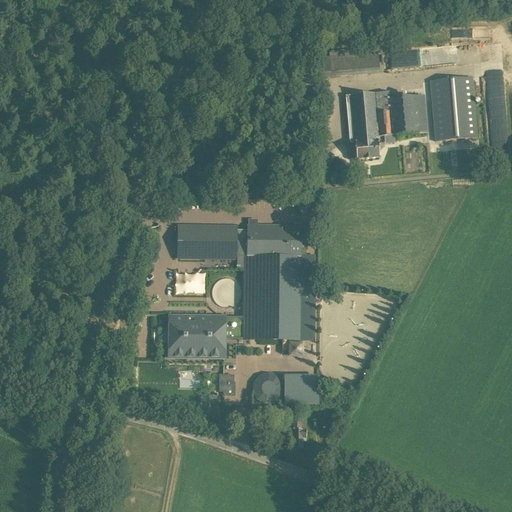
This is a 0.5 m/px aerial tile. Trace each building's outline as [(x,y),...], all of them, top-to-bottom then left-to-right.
[(318,59),(320,79),(379,74),(377,53),(318,59)] [(430,82),(435,142),(477,139),(472,78),(430,82)] [(416,134),(424,133),(421,97),(412,98),(412,97),(390,99),(389,93),(346,96),(350,144),(355,143),(356,161),(365,160),(365,161),(370,160),(370,159),(379,159),(378,145),(380,145),(380,141),(379,141),(379,138),(416,134)] [(300,289),(300,228),(257,228),(257,221),(248,221),(248,226),(247,226),(247,231),(235,231),(235,228),(179,227),(179,259),(234,259),(234,258),(245,258),(244,319),(210,318),(210,321),(169,321),(169,358),(223,359),(224,339),(245,340),(245,339),(311,340),(312,289),(300,289)] [(205,295),(206,273),(176,273),(176,288),(181,288),(181,291),(193,291),(193,294),(205,295)] [(181,377),(181,391),(202,391),(203,377),(181,377)] [(285,378),(285,407),(316,407),(316,378),(285,378)] [(224,392),(224,393),(224,396),(234,396),(234,383),(230,383),(230,389),(229,389),(229,392),(224,392)] [(306,430),(304,430),(304,425),(300,425),(300,419),(287,419),(286,441),(292,441),(292,450),(302,450),(302,442),(305,442),(306,439),(306,430)]
